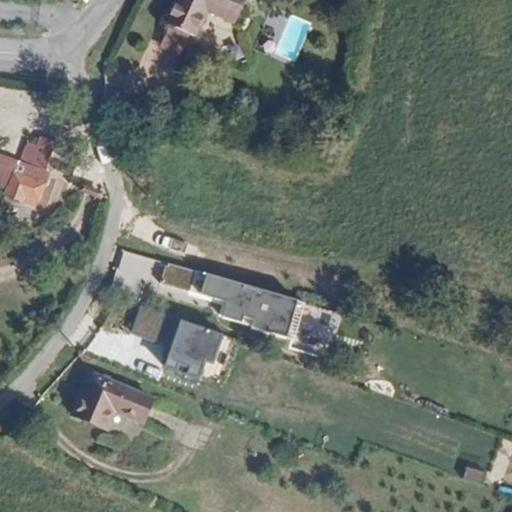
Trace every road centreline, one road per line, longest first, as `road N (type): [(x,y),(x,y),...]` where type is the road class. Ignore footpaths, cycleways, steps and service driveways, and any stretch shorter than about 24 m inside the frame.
road 1 (track): [(118,204),(511,314)]
road 2 (residential): [(0,405),(25,383),(94,280),(118,204),(91,110),(60,52)]
